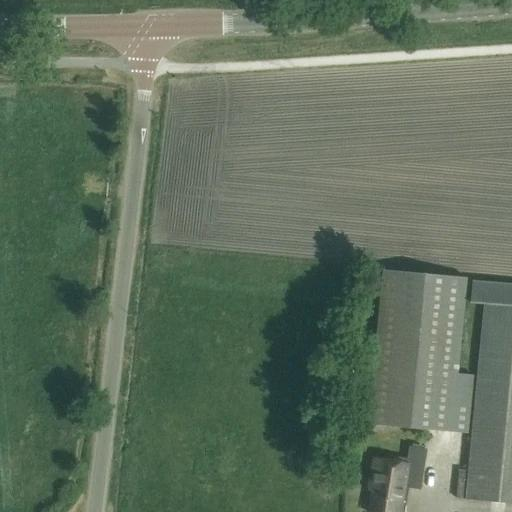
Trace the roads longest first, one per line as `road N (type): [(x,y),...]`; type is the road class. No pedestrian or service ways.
road 1 (unclassified): [(95,511),(152,26)]
road 2 (secondary): [(152,26),(511,2)]
road 3 (secondary): [(0,28),(152,26)]
